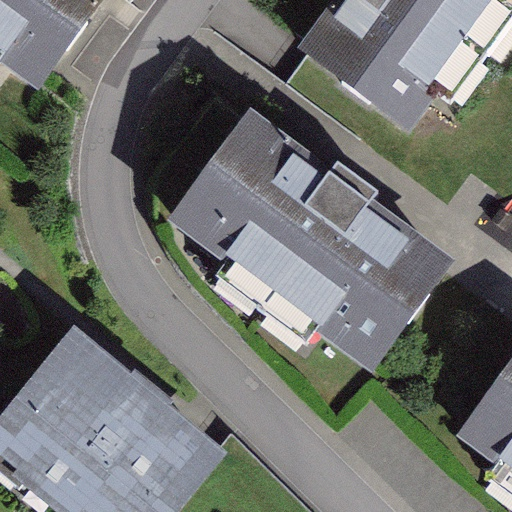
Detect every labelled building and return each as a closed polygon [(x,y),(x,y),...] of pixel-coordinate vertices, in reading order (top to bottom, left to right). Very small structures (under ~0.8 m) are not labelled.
[(96,0),(0,0),(0,39),(47,71),(96,0)] [(511,0),(338,0),(316,33),(435,114),(511,0)] [(251,106),(185,203),(384,338),(450,241),(251,106)] [(165,511),(231,432),(73,304),(0,392),(0,442),(85,511),(165,511)] [(511,325),(459,402),(511,438),(511,325)]
